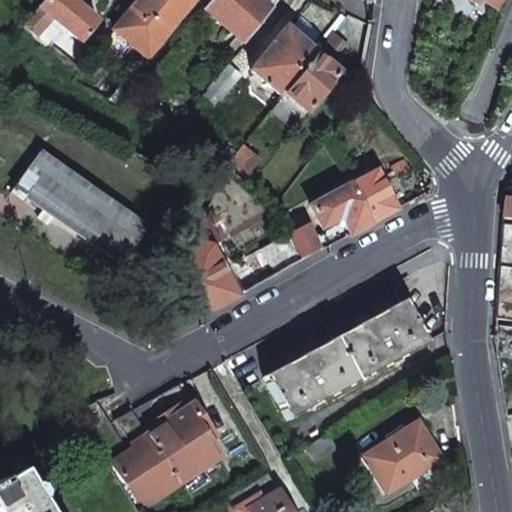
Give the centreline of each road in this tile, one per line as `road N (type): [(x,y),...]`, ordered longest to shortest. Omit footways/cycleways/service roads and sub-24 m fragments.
road 1 (residential): [(0,287),(159,369),(477,198)]
road 2 (residential): [(477,198),(469,320),(500,511)]
road 3 (residential): [(401,0),(394,98),(477,198)]
